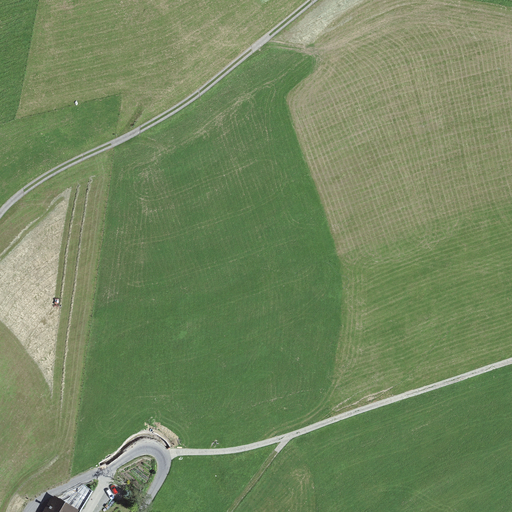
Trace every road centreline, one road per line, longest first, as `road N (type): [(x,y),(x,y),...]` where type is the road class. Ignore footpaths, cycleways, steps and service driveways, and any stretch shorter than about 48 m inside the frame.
road 1 (track): [(0,211),(30,184),(155,118),(309,0)]
road 2 (unclassified): [(27,511),(37,498),(147,445),(163,455),(162,469),(142,511)]
